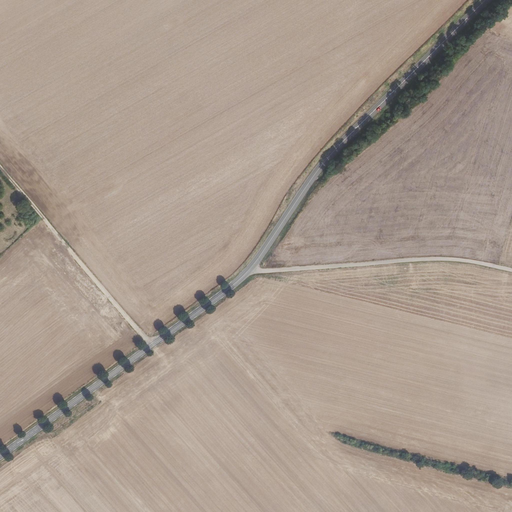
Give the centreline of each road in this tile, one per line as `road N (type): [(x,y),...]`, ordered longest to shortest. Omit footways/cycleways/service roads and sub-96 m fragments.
road 1 (tertiary): [(485,0),(331,153),(247,272),(0,455)]
road 2 (track): [(247,272),(455,257),(511,270)]
road 3 (track): [(151,345),(0,170)]
